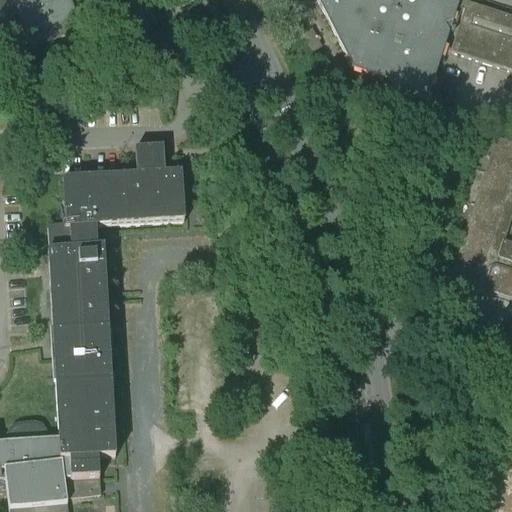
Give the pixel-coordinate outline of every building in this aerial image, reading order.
[(0,0),(0,49),(0,21),(18,15),(30,50),(80,32),(68,0),(0,0)] [(427,101),(440,62),(449,35),(445,27),(452,23),(459,2),(458,0),(315,0),(353,72),(380,81),(381,78),(391,81),(389,89),(427,101)] [(511,19),(467,5),(451,55),(511,74),(511,19)] [(511,145),(495,141),(442,305),(468,314),(469,310),(474,312),(471,324),(472,324),(473,321),(492,327),(493,330),(511,320),(511,245),(504,243),(511,218),(511,145)] [(0,482),(1,483),(5,482),(8,511),(67,511),(66,503),(100,499),(98,462),(115,460),(106,299),(103,252),(97,253),(95,231),(183,226),(180,176),(164,177),(163,157),(163,150),(134,151),(136,178),(63,183),(64,213),(65,231),(47,232),(49,254),(48,254),(48,257),(54,360),(58,442),(49,443),(47,437),(46,432),(43,429),(40,426),(34,425),(19,426),(15,427),(11,430),(8,433),(6,437),(6,441),(6,445),(0,446),(0,482)] [(285,485),(287,503),(315,499),(312,481),(285,485)]
